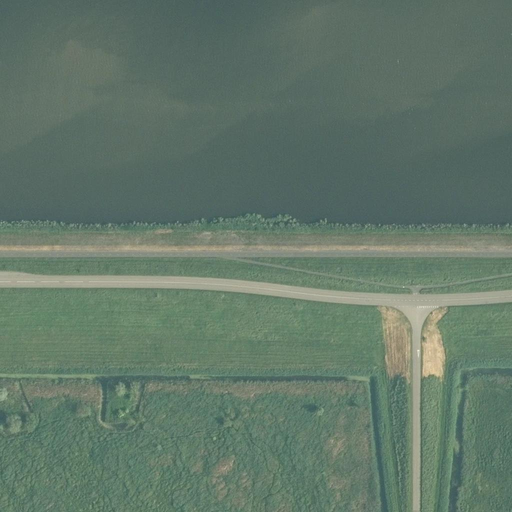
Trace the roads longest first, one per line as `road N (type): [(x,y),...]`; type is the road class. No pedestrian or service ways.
road 1 (tertiary): [(0,280),(207,282),(415,299)]
road 2 (unclassified): [(415,511),(415,299)]
road 3 (track): [(448,358),(434,511)]
road 4 (track): [(398,511),(382,367)]
